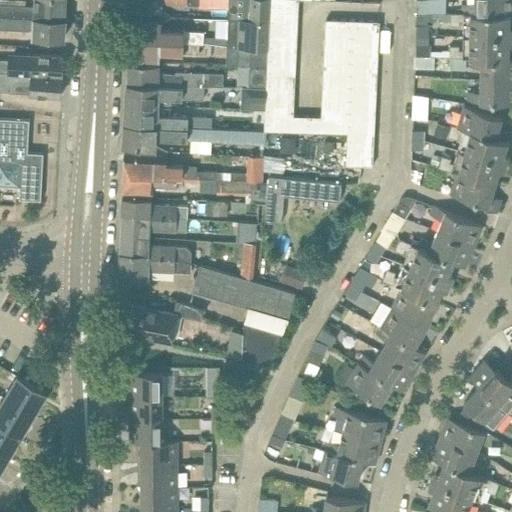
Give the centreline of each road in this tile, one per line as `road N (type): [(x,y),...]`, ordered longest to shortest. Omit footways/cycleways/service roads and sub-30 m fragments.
road 1 (tertiary): [(85,256),(98,0)]
road 2 (tertiary): [(87,511),(85,256)]
road 3 (residential): [(388,511),(426,402),(491,291)]
